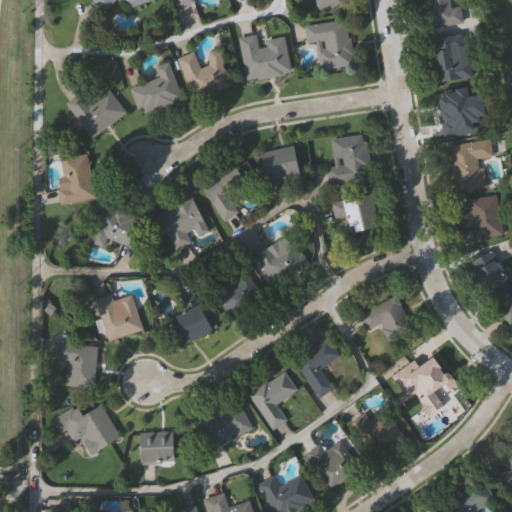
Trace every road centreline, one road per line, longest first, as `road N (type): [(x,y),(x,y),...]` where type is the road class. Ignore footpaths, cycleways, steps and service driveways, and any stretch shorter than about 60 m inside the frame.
road 1 (residential): [(511,372),(462,331),(430,276),(385,0)]
road 2 (residential): [(425,252),(352,278),(206,378),(147,382)]
road 3 (residential): [(399,93),(244,119),(147,164)]
road 4 (residential): [(510,371),(463,440),(363,511)]
